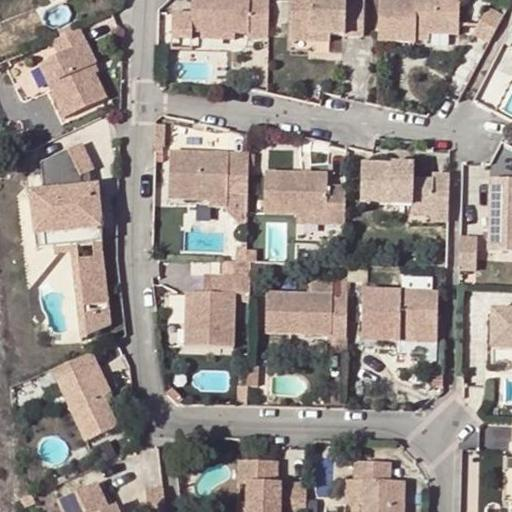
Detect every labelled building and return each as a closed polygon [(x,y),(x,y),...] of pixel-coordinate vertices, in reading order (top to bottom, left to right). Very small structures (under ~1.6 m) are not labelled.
[(202,32),(235,34),(247,34),(246,38),(267,38),(268,0),(190,0),(190,12),(170,12),(169,38),(189,38),(190,32),(202,32)] [(344,0),(291,0),(290,35),(330,36),(362,37),(363,3),(344,2),(344,0)] [(378,0),(377,45),(413,47),(414,38),(429,38),(457,40),(458,0),(414,0),(415,1),(378,0)] [(485,11),(471,37),(488,45),(501,19),(485,11)] [(70,36),(68,30),(55,36),(58,41),(70,36)] [(54,84),(45,88),(61,121),(103,102),(87,69),(92,67),(76,33),(70,36),(58,41),(50,45),(56,59),(45,64),(54,84)] [(330,36),(290,35),(290,43),(329,44),(330,36)] [(429,38),(414,38),(413,47),(428,48),(429,38)] [(36,68),(45,88),(54,84),(45,64),(36,68)] [(163,78),(157,83),(157,85),(163,91),(164,91),(171,86),(163,78)] [(99,188),(91,188),(82,189),(81,176),(90,172),(94,170),(83,145),(42,163),(45,193),(34,194),(34,200),(31,200),(36,252),(70,249),(70,250),(75,248),(100,237),(99,232),(101,232),(99,188)] [(208,201),(208,208),(222,209),(239,225),(246,226),(246,213),(247,196),(248,160),(228,160),(228,155),(168,153),(167,200),(208,201)] [(463,219),(482,220),(483,163),(464,163),(463,219)] [(412,198),(412,209),(411,215),(432,215),(432,222),(448,222),(450,176),(433,175),(433,182),(413,181),(414,167),(361,166),(360,204),(379,205),(380,196),(412,198)] [(81,176),(82,189),(91,188),(90,172),(81,176)] [(325,216),(325,226),(343,227),(345,189),(327,189),(327,176),(264,175),(262,213),(295,215),(325,216)] [(511,180),(489,180),(487,254),(511,254),(511,180)] [(379,208),(412,209),(412,198),(380,196),(379,205),(379,208)] [(246,213),(246,226),(256,226),(256,214),(246,213)] [(295,224),(325,226),(325,216),(295,215),(295,224)] [(77,261),(84,341),(107,330),(100,237),(75,248),(90,247),(91,260),(77,261)] [(475,272),(476,241),(459,240),(458,272),(475,272)] [(90,247),(75,248),(77,261),(91,260),(90,247)] [(245,263),(245,248),(238,247),(238,252),(236,252),(236,262),(245,263)] [(84,341),(77,261),(75,248),(70,250),(77,344),(84,341)] [(220,262),(220,278),(249,278),(250,263),(245,263),(236,262),(220,262)] [(203,277),(202,294),(219,295),(220,278),(203,277)] [(249,296),(249,278),(220,278),(219,295),(202,294),(185,294),(183,349),(232,349),(233,301),(233,295),(249,296)] [(400,278),(400,293),(430,293),(431,279),(400,278)] [(331,279),(306,279),(305,294),(331,294),(331,279)] [(361,342),(399,343),(399,328),(412,329),(412,333),(436,333),(437,294),(430,293),(400,293),(362,292),(361,342)] [(328,338),(345,338),(347,294),(331,294),(305,294),(264,293),(264,334),(328,335),(328,338)] [(511,310),(491,310),(490,349),(511,348),(511,310)] [(399,343),(436,344),(436,333),(412,333),(412,329),(399,328),(399,343)] [(344,353),(345,338),(328,338),(327,353),(344,353)] [(98,368),(91,354),(52,372),(52,373),(62,395),(85,444),(118,429),(104,400),(91,372),(98,368)] [(246,367),(245,388),(256,388),(257,368),(246,367)] [(111,397),(98,368),(91,372),(104,400),(111,397)] [(62,395),(52,373),(38,380),(48,402),(62,395)] [(235,406),(245,406),(245,388),(235,387),(235,406)] [(232,483),(243,484),(242,505),(241,511),(275,511),(276,510),(276,491),(277,484),(272,484),(273,464),(233,463),(232,483)] [(387,483),(379,483),(380,464),(352,464),(352,483),(358,483),(358,507),(357,511),(400,511),(401,484),(387,483)] [(341,506),(358,507),(358,483),(352,483),(342,482),(341,506)] [(108,511),(95,485),(58,504),(62,511),(108,511)] [(286,492),(285,510),(284,511),(302,511),(303,485),(286,485),(286,492)] [(276,510),(285,510),(286,492),(276,491),(276,510)] [(163,511),(162,493),(161,492),(144,493),(145,511),(163,511)] [(36,506),(33,499),(21,504),(25,511),(36,506)]
